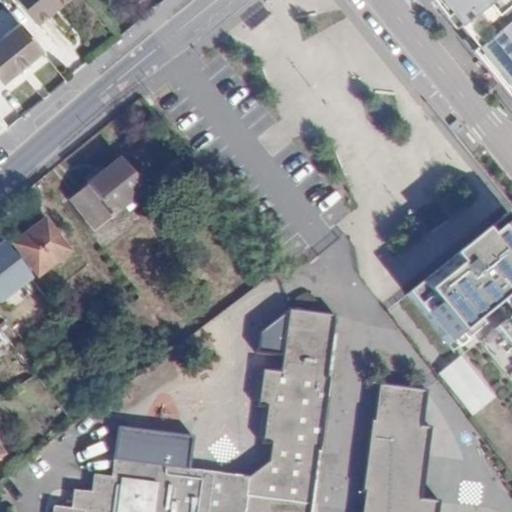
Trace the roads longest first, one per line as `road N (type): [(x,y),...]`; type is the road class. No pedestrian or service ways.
road 1 (residential): [(218,0),(0,179)]
road 2 (residential): [(511,156),(386,0)]
